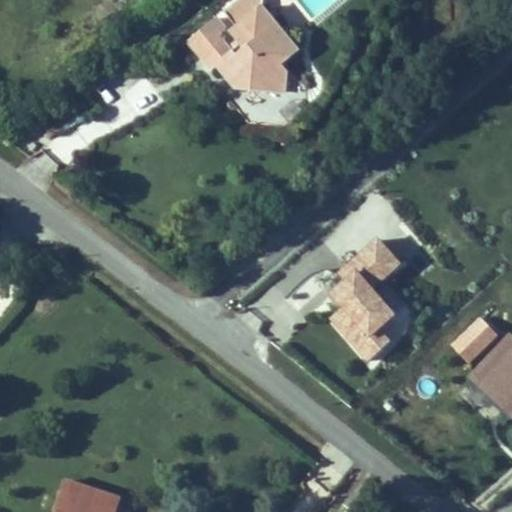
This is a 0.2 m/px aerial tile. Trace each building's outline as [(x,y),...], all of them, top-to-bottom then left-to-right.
[(300,52),(261,5),(262,0),(237,0),(222,13),(234,27),(229,31),(218,17),(186,44),(208,70),(214,65),(236,92),(287,94),(287,73),(282,67),(300,52)] [(301,112),(293,102),(282,111),(290,121),(301,112)] [(341,310),(328,321),(366,365),(390,344),(378,330),(393,318),(372,294),(402,268),(377,240),(337,275),(344,283),(329,296),(341,310)] [(497,336),(480,318),(452,345),(468,363),(497,336)] [(511,335),(510,334),(467,380),(511,422),(511,335)] [(116,511),(120,500),(64,481),(53,511),(116,511)]
